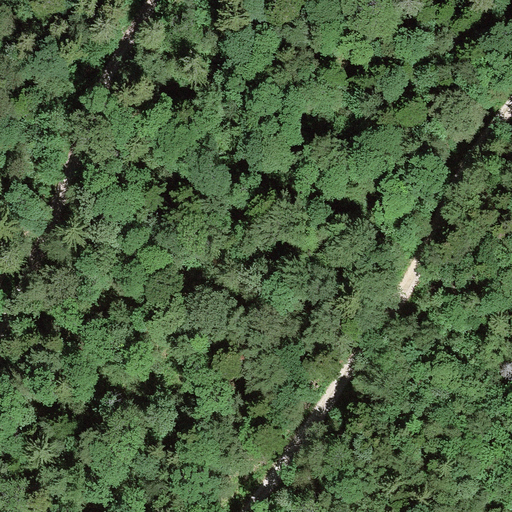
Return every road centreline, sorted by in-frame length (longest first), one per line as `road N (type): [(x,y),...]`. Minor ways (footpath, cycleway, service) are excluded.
road 1 (track): [(256,511),(511,108)]
road 2 (track): [(160,0),(0,354)]
